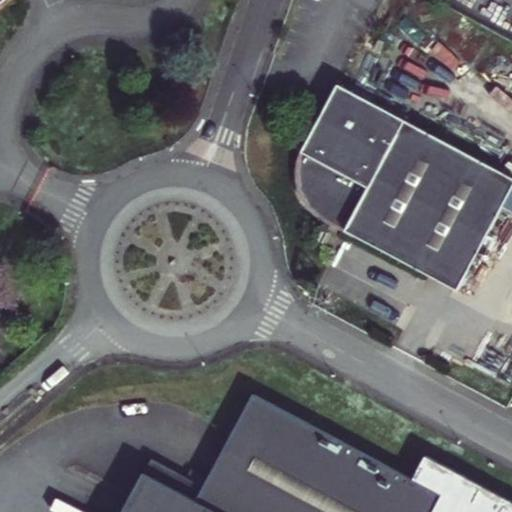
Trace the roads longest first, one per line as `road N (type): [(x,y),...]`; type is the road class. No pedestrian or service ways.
road 1 (residential): [(511,443),(249,302)]
road 2 (residential): [(201,182),(145,183),(108,210),(91,263),(110,315)]
road 3 (residential): [(201,182),(264,0)]
road 4 (residential): [(110,315),(138,337),(183,345),(217,335),(249,302)]
road 5 (unclassified): [(110,315),(0,412)]
road 6 (residential): [(249,302),(259,267),(253,231),(233,201),(201,182)]
